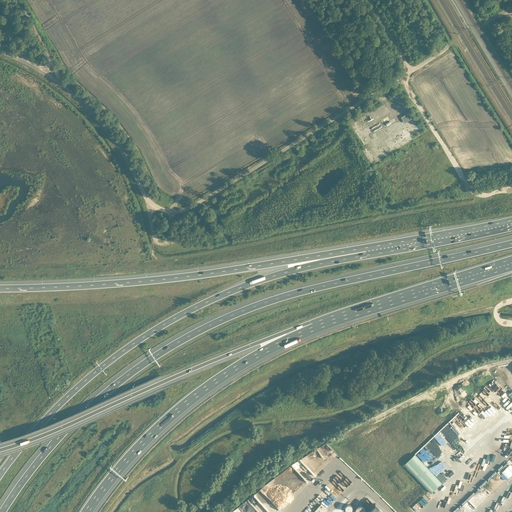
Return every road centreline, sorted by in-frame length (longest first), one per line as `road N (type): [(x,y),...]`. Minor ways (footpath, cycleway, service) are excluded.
road 1 (motorway): [(511,242),(308,290),(194,333),(106,391),(59,436),(2,511)]
road 2 (unclassified): [(0,51),(60,85),(110,136),(151,204),(172,211),(411,70)]
road 3 (track): [(499,306),(315,357),(261,383),(188,427),(109,511)]
road 4 (motorway): [(367,251),(146,280),(0,288)]
road 5 (motorway): [(0,448),(327,320)]
road 6 (motorway): [(86,511),(184,403),(327,320)]
road 7 (trunk): [(222,296),(119,353),(41,422),(0,474)]
road 8 (motorway): [(327,320),(511,262)]
road 9 (track): [(401,76),(470,188),(482,195),(511,190)]
road 10 (motorway): [(367,251),(222,296)]
road 11 (track): [(511,129),(433,0)]
road 12 (motorway): [(511,223),(367,251)]
